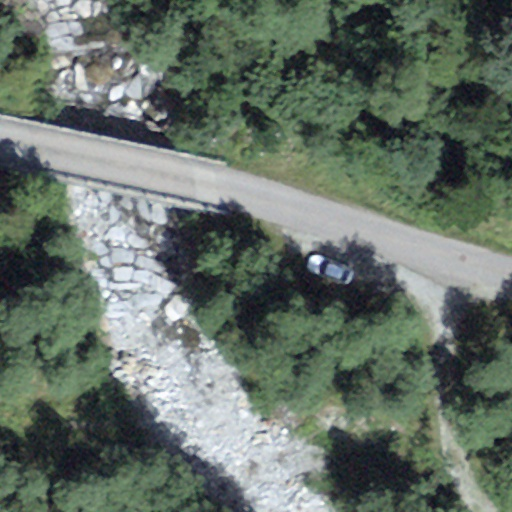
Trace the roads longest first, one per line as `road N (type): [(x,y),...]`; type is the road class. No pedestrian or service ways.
road 1 (unclassified): [(511,275),(225,188),(0,141)]
road 2 (track): [(488,511),(456,441),(437,255)]
